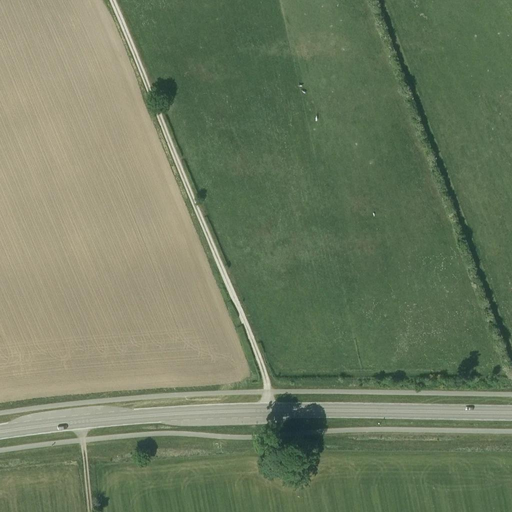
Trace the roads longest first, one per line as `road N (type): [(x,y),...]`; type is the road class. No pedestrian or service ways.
road 1 (secondary): [(0,434),(203,412),(511,413)]
road 2 (track): [(511,350),(380,0)]
